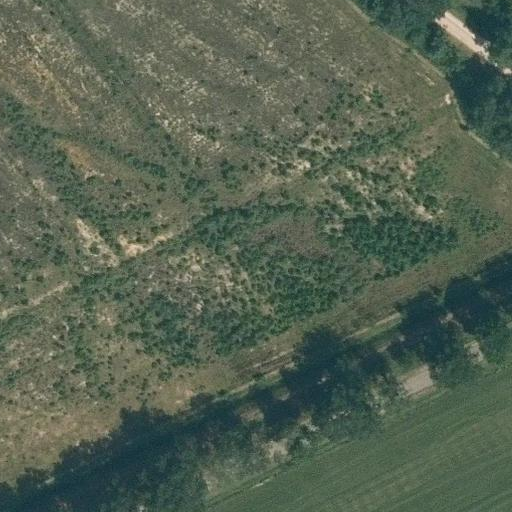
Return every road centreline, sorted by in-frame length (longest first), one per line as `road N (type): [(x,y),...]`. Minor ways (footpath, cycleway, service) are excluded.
road 1 (unclassified): [(148,511),(511,339)]
road 2 (track): [(511,77),(406,0)]
